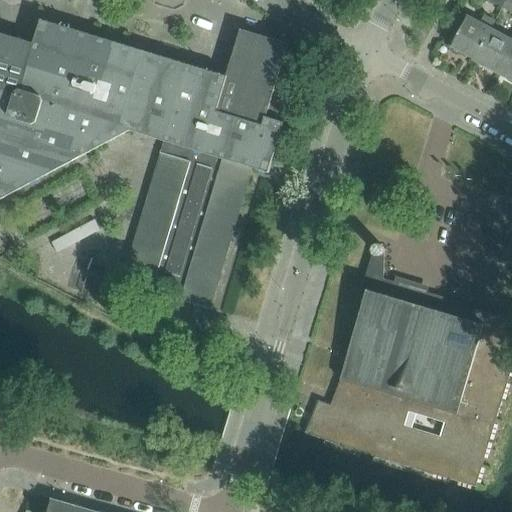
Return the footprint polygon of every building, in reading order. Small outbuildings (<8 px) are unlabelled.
[(0,0),(0,14),(8,0),(0,0)] [(511,0),(506,0),(502,7),(511,12),(511,0)] [(451,47),(475,60),(491,29),(467,17),(451,47)] [(153,282),(184,291),(181,300),(180,300),(179,301),(211,311),(252,169),(268,174),(284,124),(281,123),(292,87),(277,82),(288,45),(240,30),(226,77),(41,20),(34,44),(0,33),(0,200),(130,131),(169,143),(166,155),(160,153),(160,154),(161,154),(123,282),(122,282),(121,283),(151,292),(151,291),(150,291),(153,282)] [(475,60),(498,72),(511,46),(511,40),(491,29),(475,60)] [(511,46),(498,72),(511,79),(511,46)] [(511,369),(511,317),(384,279),(385,248),(383,247),(378,245),(374,248),(360,294),(366,296),(350,348),(340,346),(337,356),(347,358),(340,380),(345,382),(335,407),(318,401),(305,434),(352,451),(476,488),(500,409),(480,403),(488,376),(508,382),(511,369)] [(73,511),(75,507),(51,501),(47,511),(73,511)]
